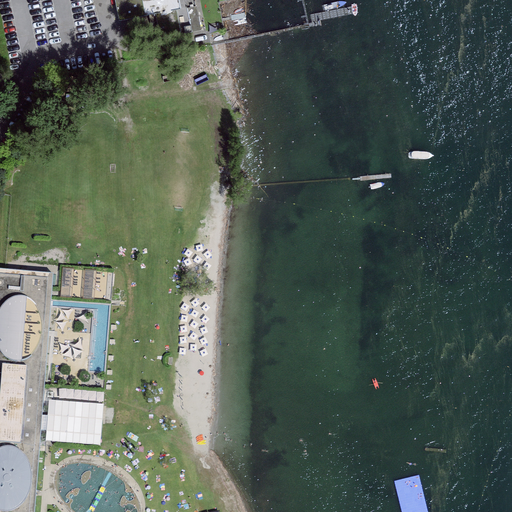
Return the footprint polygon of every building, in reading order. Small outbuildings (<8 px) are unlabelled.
[(115,0),(119,16),(148,10),(152,32),(159,30),(159,34),(165,32),(166,36),(179,34),(178,32),(200,28),(194,0),(115,0)] [(0,436),(40,440),(51,305),(51,301),(53,272),(0,268),(0,436)] [(62,293),(107,296),(108,271),(64,268),(62,293)] [(104,445),(105,404),(50,402),(49,443),(104,445)] [(0,511),(33,511),(40,440),(0,436),(0,511)]
